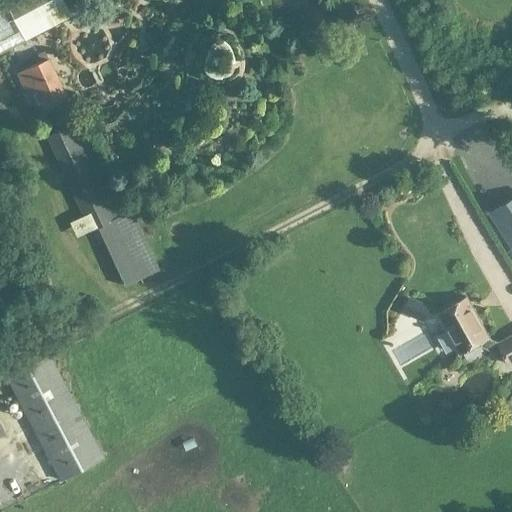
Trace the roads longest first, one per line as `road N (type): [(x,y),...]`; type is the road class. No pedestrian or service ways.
road 1 (track): [(0,372),(356,191),(497,107)]
road 2 (track): [(440,138),(372,0)]
